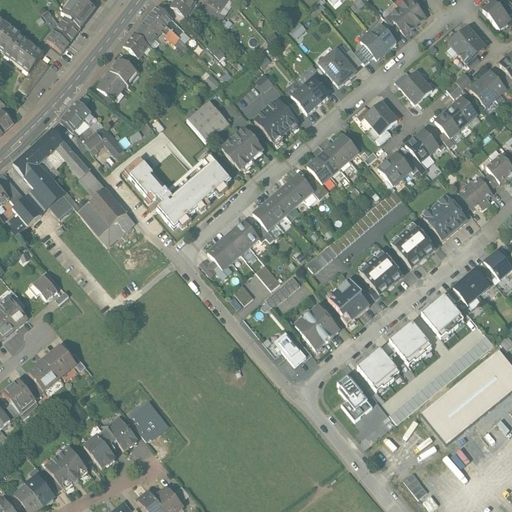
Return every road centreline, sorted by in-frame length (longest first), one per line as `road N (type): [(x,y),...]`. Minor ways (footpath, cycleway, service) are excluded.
road 1 (residential): [(511,216),(319,373),(306,397)]
road 2 (residential): [(378,84),(178,259)]
road 3 (residential): [(178,259),(44,116)]
road 4 (residential): [(306,397),(178,259)]
road 5 (secondary): [(137,0),(44,116)]
road 6 (residential): [(398,511),(306,397)]
